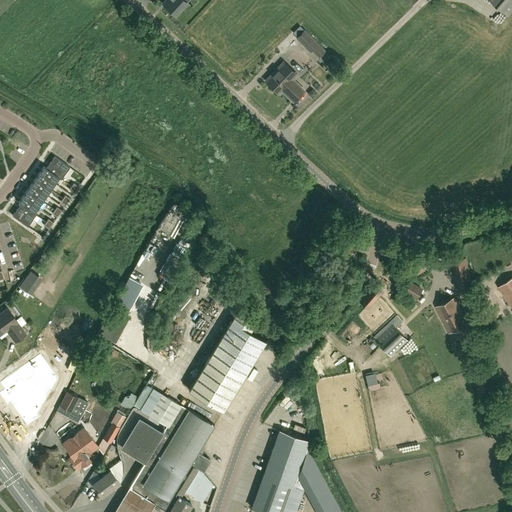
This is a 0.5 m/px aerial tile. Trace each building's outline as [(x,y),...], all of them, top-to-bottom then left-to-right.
[(169,0),(165,5),(174,14),(187,2),(184,0),(169,0)] [(511,9),(511,0),(490,0),(508,15),(511,9)] [(304,30),(297,37),(302,43),(310,51),(312,49),(317,43),(309,35),(304,30)] [(282,90),(293,101),(303,90),(292,79),(297,74),(283,62),(266,80),(279,93),(282,90)] [(319,79),(314,82),(319,90),(324,87),(319,79)] [(54,155),(46,168),(58,177),(61,178),(69,166),(54,155)] [(43,166),(39,172),(54,182),(58,177),(46,168),(43,166)] [(39,172),(35,178),(50,188),(54,182),(39,172)] [(35,178),(31,183),(46,194),(50,188),(35,178)] [(31,183),(26,189),(42,200),(46,194),(31,183)] [(26,189),(22,195),(38,206),(42,200),(26,189)] [(22,195),(18,201),(21,203),(33,212),(38,206),(22,195)] [(21,203),(12,215),(27,226),(36,214),(33,212),(21,203)] [(465,258),(452,260),(459,290),(471,287),(465,258)] [(421,262),(412,267),(416,275),(426,270),(421,262)] [(42,278),(30,270),(18,286),(31,295),(42,278)] [(511,277),(498,287),(511,307),(511,277)] [(412,281),(405,290),(415,298),(422,289),(412,281)] [(378,290),(363,308),(368,312),(383,295),(378,290)] [(441,316),(460,307),(455,297),(436,307),(441,316)] [(466,298),(469,309),(477,307),(475,297),(466,298)] [(16,340),(26,333),(17,320),(18,320),(9,307),(0,312),(0,333),(7,328),(16,340)] [(115,342),(128,317),(110,307),(96,332),(115,342)] [(460,307),(441,316),(448,331),(463,324),(467,333),(475,329),(470,319),(467,321),(460,307)] [(223,410),(266,339),(250,329),(255,322),(236,311),(189,389),(223,410)] [(392,324),(375,339),(390,355),(407,340),(392,324)] [(0,382),(4,388),(0,391),(0,394),(7,406),(11,403),(27,426),(40,417),(37,413),(58,378),(40,353),(0,381),(0,382)] [(488,366),(476,368),(481,390),(493,388),(488,366)] [(110,422),(111,422),(102,437),(111,442),(126,416),(133,404),(142,409),(154,389),(145,384),(138,396),(130,392),(127,397),(125,396),(120,404),(121,404),(117,411),(116,411),(110,422)] [(56,386),(53,393),(61,397),(64,390),(56,386)] [(67,391),(58,408),(69,414),(73,406),(83,411),(88,402),(67,391)] [(164,423),(177,402),(162,392),(149,414),(164,423)] [(50,417),(60,400),(51,395),(41,412),(50,417)] [(161,455),(186,470),(191,463),(203,471),(210,460),(201,454),(202,452),(199,450),(215,424),(189,409),(181,403),(163,431),(164,431),(158,440),(166,446),(161,455)] [(163,432),(147,422),(138,417),(120,448),(144,463),(129,487),(168,511),(186,511),(191,504),(180,497),(181,496),(179,495),(181,493),(174,489),(186,470),(161,455),(166,446),(158,440),(164,431),(163,431),(163,432)] [(77,433),(63,443),(70,454),(72,455),(69,457),(74,464),(78,469),(80,467),(94,458),(90,452),(97,447),(98,446),(89,434),(84,427),(77,433)] [(279,430),(251,507),(264,511),(295,511),(304,488),(316,511),(341,511),(306,446),(308,441),(279,430)] [(100,477),(92,483),(92,484),(101,495),(120,482),(111,470),(100,477)]
